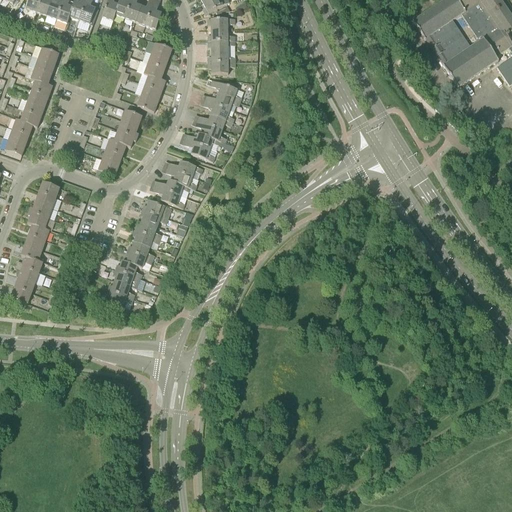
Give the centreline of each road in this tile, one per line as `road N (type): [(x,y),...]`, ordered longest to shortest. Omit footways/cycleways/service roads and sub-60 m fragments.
road 1 (tertiary): [(185,362),(210,300),(262,230),(379,153)]
road 2 (residential): [(109,188),(135,180),(159,151),(183,90),(186,49),(174,0)]
road 3 (secondary): [(379,153),(511,331)]
road 4 (secondary): [(511,297),(398,143)]
road 5 (tertiary): [(185,362),(0,341)]
road 6 (secondary): [(300,0),(379,153)]
road 7 (secondary): [(398,143),(320,0)]
road 8 (tertiary): [(178,511),(172,452),(185,362)]
